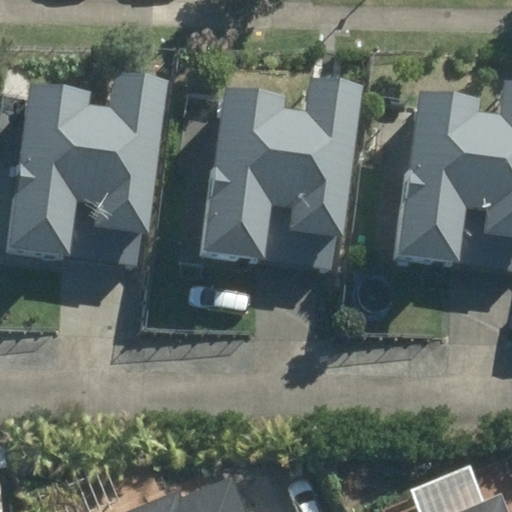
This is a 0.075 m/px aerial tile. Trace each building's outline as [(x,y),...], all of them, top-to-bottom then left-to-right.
[(92,104),(30,97),(12,259),(71,266),(78,213),(99,215),(97,237),(150,242),(167,93),(116,86),(112,120),(90,118),(92,104)] [(288,109),(225,102),(206,263),(268,270),(273,216),(295,218),(292,242),(344,247),(362,98),(311,93),(307,122),(287,121),(288,109)] [(481,111),(421,104),(401,266),(460,273),(467,218),(490,222),(487,245),(511,248),(511,94),(507,93),(502,127),(480,124),(481,111)] [(60,287),(11,286),(11,328),(60,328),(60,287)] [(251,511),(238,479),(149,511),(251,511)] [(511,511),(511,492),(509,486),(448,511),(511,511)]
